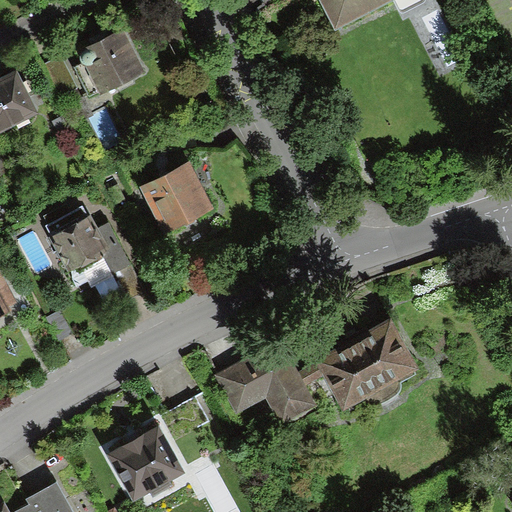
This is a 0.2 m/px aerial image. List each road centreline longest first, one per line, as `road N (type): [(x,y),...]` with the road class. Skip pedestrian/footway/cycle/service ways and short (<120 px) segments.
road 1 (residential): [(344,267),(181,336),(0,436)]
road 2 (residential): [(344,267),(207,0)]
road 3 (residential): [(491,211),(344,267)]
